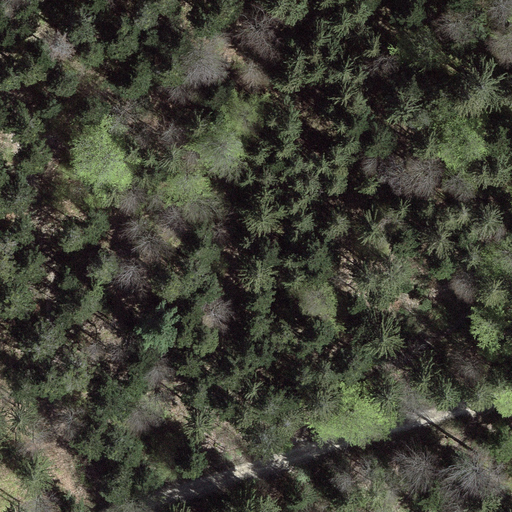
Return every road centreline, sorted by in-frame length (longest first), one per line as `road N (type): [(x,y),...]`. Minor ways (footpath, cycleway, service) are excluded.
road 1 (track): [(306,451),(511,394)]
road 2 (track): [(108,511),(306,451)]
